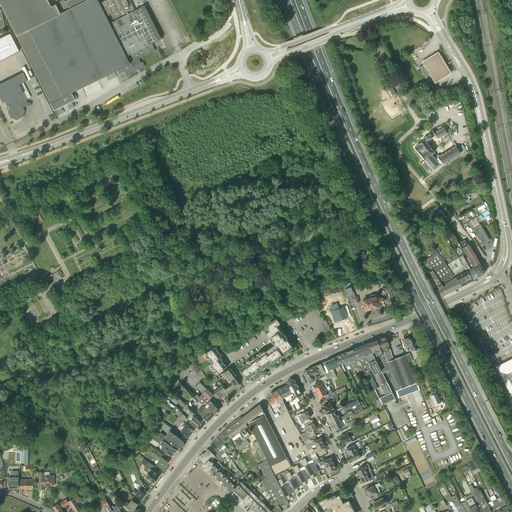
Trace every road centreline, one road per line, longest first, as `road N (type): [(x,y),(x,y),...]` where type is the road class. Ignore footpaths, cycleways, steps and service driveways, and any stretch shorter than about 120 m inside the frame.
road 1 (motorway): [(285,0),(387,240),(511,488)]
road 2 (motorway): [(511,461),(386,210),(298,0)]
road 3 (secondary): [(295,367),(496,272)]
road 4 (tertiary): [(191,90),(0,163)]
road 5 (unclassified): [(22,141),(180,58)]
road 6 (secondary): [(168,484),(219,421),(295,367)]
road 7 (secondary): [(496,190),(472,90),(443,37)]
road 8 (secondary): [(402,0),(266,52)]
